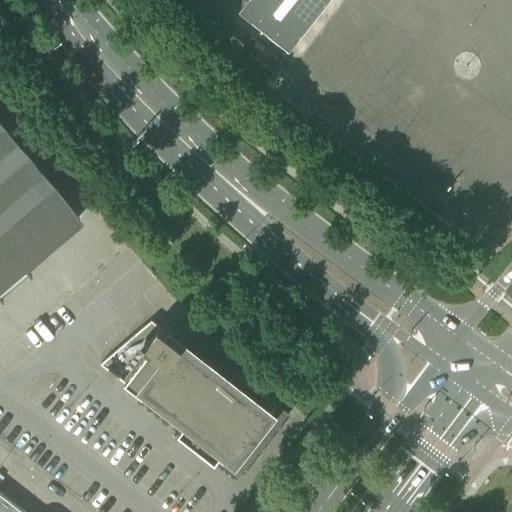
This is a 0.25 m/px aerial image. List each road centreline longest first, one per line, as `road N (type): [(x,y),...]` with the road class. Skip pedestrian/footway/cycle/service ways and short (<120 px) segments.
road 1 (secondary): [(244,194),(56,0)]
road 2 (secondary): [(458,339),(288,208),(244,194)]
road 3 (secondary): [(244,194),(269,235),(370,316)]
road 4 (secondary): [(382,511),(474,389)]
road 5 (secondary): [(370,316),(392,376),(376,441)]
